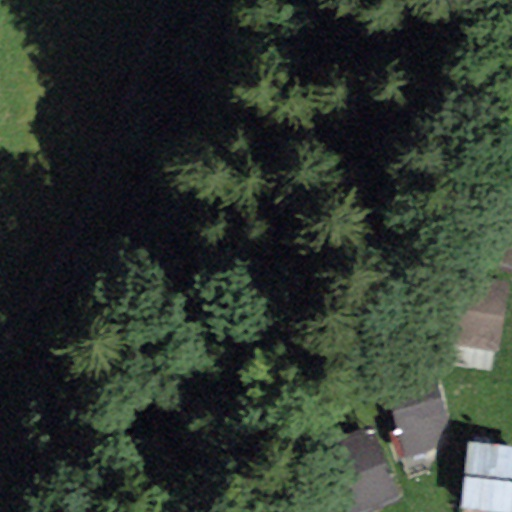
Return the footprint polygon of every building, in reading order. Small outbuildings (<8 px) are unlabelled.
[(511,179),(497,270),(511,272),(511,179)] [(449,277),(447,346),(505,348),(507,278),(449,277)] [(402,391),(399,446),(444,449),(447,394),(402,391)] [(327,444),(344,511),(351,511),(399,500),(381,431),(327,444)] [(511,511),(511,443),(469,442),(467,511),(511,511)]
